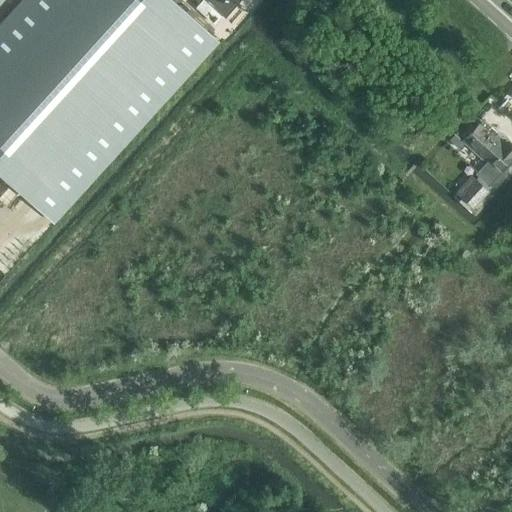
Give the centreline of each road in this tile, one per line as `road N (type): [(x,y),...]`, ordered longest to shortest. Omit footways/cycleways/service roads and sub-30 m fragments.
road 1 (unclassified): [(428,511),(314,406),(270,380),(196,373),(60,398),(40,393),(0,362)]
road 2 (unknown): [(364,511),(245,415),(208,414),(86,437),(37,434),(0,416)]
